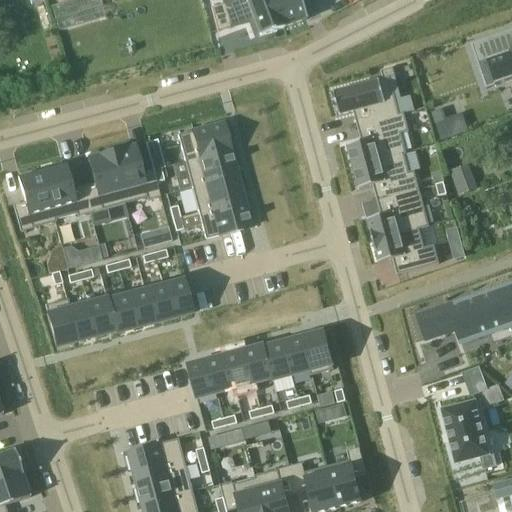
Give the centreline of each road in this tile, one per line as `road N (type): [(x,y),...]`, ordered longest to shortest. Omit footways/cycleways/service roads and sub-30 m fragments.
road 1 (residential): [(292,65),(0,141)]
road 2 (residential): [(338,242),(408,511)]
road 3 (residential): [(292,65),(338,242)]
road 4 (residential): [(186,284),(338,242)]
road 5 (residential): [(193,399),(47,438)]
road 6 (residential): [(0,296),(47,438)]
road 7 (residential): [(420,0),(292,65)]
